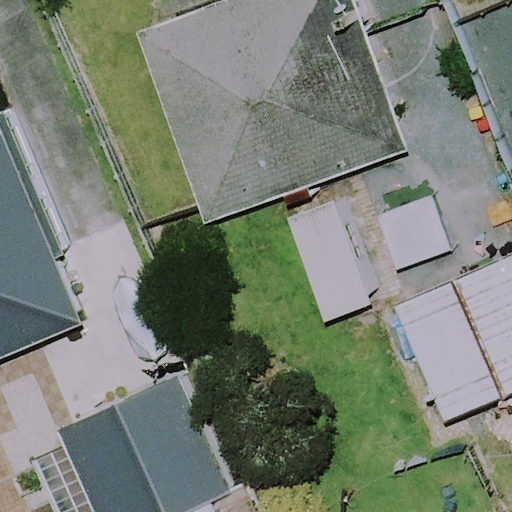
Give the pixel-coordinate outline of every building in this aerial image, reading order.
[(407,150),(351,0),(251,0),(150,37),(217,220),(407,150)] [(0,351),(86,316),(0,109),(0,351)] [(370,289),(342,201),(274,223),(302,311),(370,289)] [(511,391),(511,256),(399,302),(445,418),(511,391)] [(247,511),(192,375),(70,425),(105,511),(247,511)]
